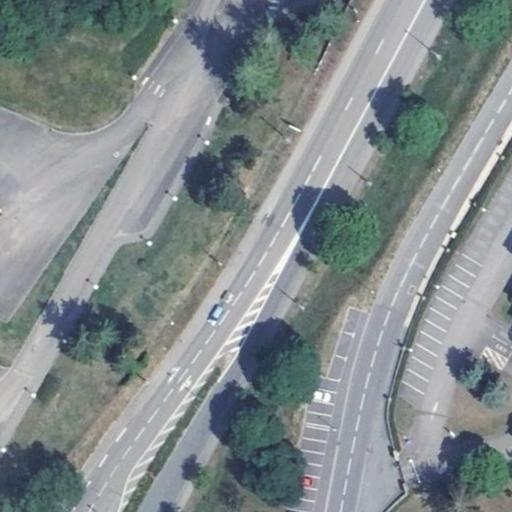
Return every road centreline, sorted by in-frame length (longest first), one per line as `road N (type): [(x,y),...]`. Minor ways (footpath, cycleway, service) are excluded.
road 1 (residential): [(340,511),(382,329),(411,261),(511,90)]
road 2 (secondary): [(285,239),(97,511)]
road 3 (secondary): [(156,511),(243,360),(285,239)]
road 4 (secondary): [(416,0),(285,239)]
